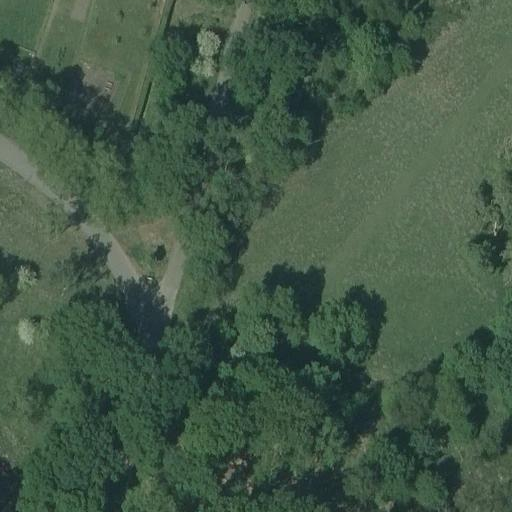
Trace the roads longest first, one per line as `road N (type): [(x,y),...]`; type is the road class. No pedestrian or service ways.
road 1 (unclassified): [(104,511),(158,288)]
road 2 (unclassified): [(191,174),(239,0)]
road 3 (unclassified): [(46,188),(121,200),(191,174)]
road 4 (unclassified): [(46,188),(158,288)]
